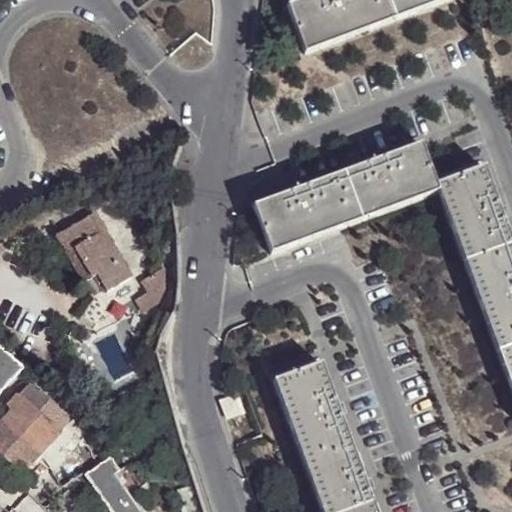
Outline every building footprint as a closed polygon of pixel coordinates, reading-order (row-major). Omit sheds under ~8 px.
[(301,0),(283,7),(301,55),(445,0),(301,0)] [(268,254),(435,192),(433,185),(418,145),(251,207),(268,254)] [(433,185),(435,192),(511,396),(511,252),(480,168),(433,185)] [(55,237),(95,302),(133,278),(93,214),(55,237)] [(0,391),(22,369),(0,350),(0,391)] [(373,511),(318,363),(271,381),(320,511),(373,511)] [(7,408),(12,414),(28,399),(41,411),(49,403),(30,386),(7,408)] [(12,414),(2,425),(40,457),(63,433),(41,411),(28,399),(12,414)] [(41,411),(63,433),(74,421),(51,401),(49,403),(41,411)] [(40,457),(2,425),(0,426),(0,460),(19,479),(40,457)] [(111,459),(98,468),(87,479),(113,511),(144,511),(116,476),(121,472),(111,459)]
